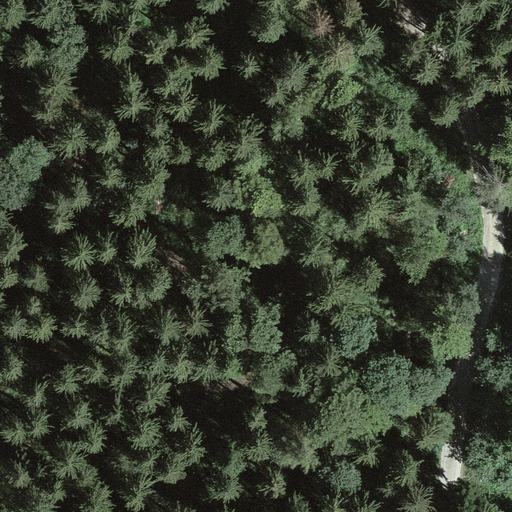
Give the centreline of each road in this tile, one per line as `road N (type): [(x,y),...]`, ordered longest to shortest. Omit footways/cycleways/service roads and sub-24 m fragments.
road 1 (track): [(0,70),(385,511)]
road 2 (track): [(355,0),(484,170),(491,232),(485,300),(455,392),(447,511)]
